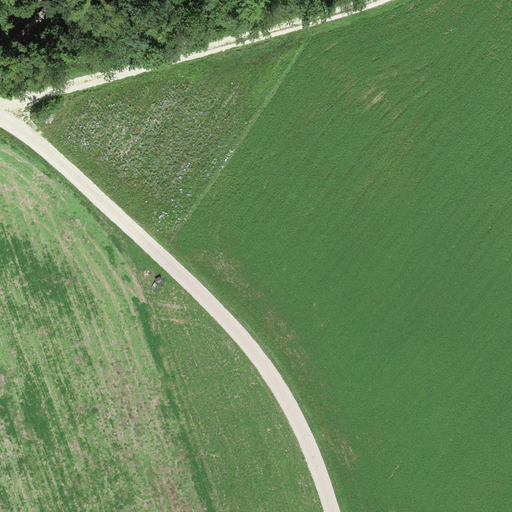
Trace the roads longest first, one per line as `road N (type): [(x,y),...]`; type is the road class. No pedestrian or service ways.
road 1 (track): [(0,116),(48,150),(264,362),(306,445),(328,511)]
road 2 (track): [(0,103),(376,0)]
